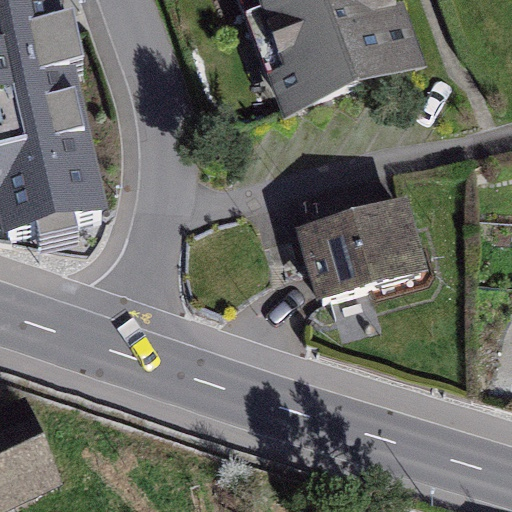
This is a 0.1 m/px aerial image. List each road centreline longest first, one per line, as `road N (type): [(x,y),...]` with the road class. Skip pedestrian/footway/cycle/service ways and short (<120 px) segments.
road 1 (tertiary): [(511,478),(129,357)]
road 2 (residential): [(127,0),(174,144),(177,219),(129,357)]
road 3 (tertiary): [(129,357),(0,314)]
